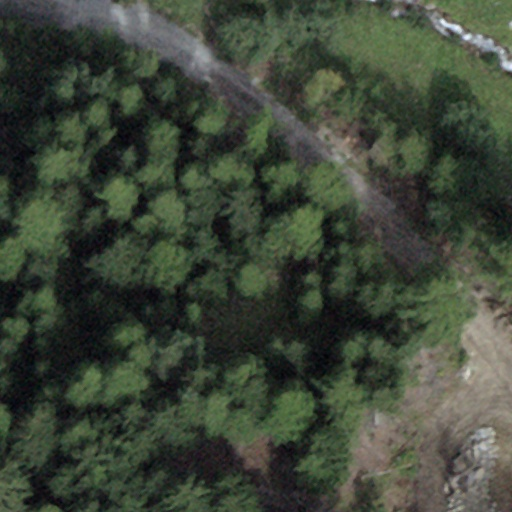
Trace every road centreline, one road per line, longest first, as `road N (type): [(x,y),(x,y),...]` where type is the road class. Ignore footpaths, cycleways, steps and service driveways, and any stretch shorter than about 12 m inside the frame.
road 1 (track): [(511,381),(445,249),(218,49),(43,0)]
road 2 (track): [(429,511),(443,421),(511,395)]
